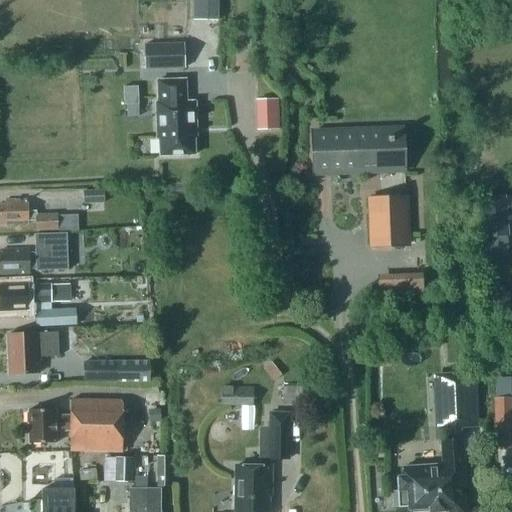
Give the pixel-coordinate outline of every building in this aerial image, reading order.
[(192,0),(192,21),(217,21),(217,0),(192,0)] [(144,69),(184,68),(183,44),(143,45),(144,69)] [(157,81),(157,103),(155,103),(156,139),(159,139),(159,156),(194,155),(193,128),(196,128),(195,102),(182,102),(181,81),(185,81),(185,80),(157,81)] [(257,99),(258,130),(281,129),(280,98),(257,99)] [(404,124),(309,129),(309,176),(404,173),(404,124)] [(103,189),(76,191),(76,201),(104,199),(103,189)] [(483,238),(484,238),(486,259),(509,257),(507,236),(508,236),(506,209),(511,208),(511,198),(505,199),(505,196),(480,197),(483,238)] [(57,230),(57,229),(68,229),(68,231),(78,231),(78,214),(67,214),(67,216),(56,216),(56,214),(37,215),(37,212),(27,213),(27,199),(4,200),(4,205),(0,205),(0,225),(27,224),(27,220),(35,220),(35,231),(57,230)] [(369,250),(405,248),(403,200),(367,202),(369,250)] [(0,254),(0,275),(31,274),(31,268),(36,268),(36,271),(68,269),(66,232),(34,234),(35,254),(28,254),(28,249),(3,250),(3,254),(0,254)] [(510,265),(501,265),(501,281),(511,281),(510,265)] [(378,274),(378,293),(421,291),(421,272),(378,274)] [(0,285),(0,310),(27,309),(27,302),(35,301),(35,299),(49,298),(48,284),(34,285),(34,291),(26,292),(25,284),(0,285)] [(75,309),(34,311),(35,327),(76,326),(75,309)] [(38,332),(8,334),(10,373),(40,372),(39,357),(58,356),(57,332),(38,333),(38,332)] [(83,363),(83,383),(150,383),(149,362),(83,363)] [(475,373),(439,375),(441,430),(448,429),(460,429),(478,428),(475,373)] [(509,378),(494,378),(494,400),(510,400),(509,378)] [(286,386),(286,403),(304,403),(304,386),(286,386)] [(256,393),(235,393),(235,426),(256,426),(256,393)] [(54,410),(28,411),(29,444),(54,443),(54,432),(70,432),(70,451),(122,450),(121,405),(116,400),(69,401),(69,416),(54,416),(54,410)] [(493,400),(495,452),(511,450),(511,426),(511,400),(510,400),(494,400),(493,400)] [(159,409),(147,410),(148,423),(160,422),(159,409)] [(269,413),(268,459),(288,459),(288,413),(269,413)] [(396,492),(392,492),(393,506),(397,506),(397,509),(408,508),(407,511),(442,511),(443,511),(445,511),(444,511),(464,511),(463,494),(459,495),(459,487),(465,486),(462,439),(461,439),(460,429),(448,429),(449,440),(439,440),(441,466),(401,468),(402,477),(395,477),(396,492)] [(156,456),(156,487),(171,487),(171,456),(156,456)] [(115,482),(132,482),(132,458),(115,458),(115,482)] [(39,478),(54,479),(55,459),(39,459),(39,478)] [(235,466),(234,511),(267,511),(268,487),(270,487),(270,466),(235,466)] [(146,488),(148,488),(148,479),(136,479),(136,488),(146,488)] [(147,511),(148,498),(148,488),(146,488),(128,488),(128,511),(147,511)] [(148,488),(148,498),(147,511),(159,511),(160,488),(148,488)] [(42,490),(42,511),(74,511),(74,489),(42,490)]
